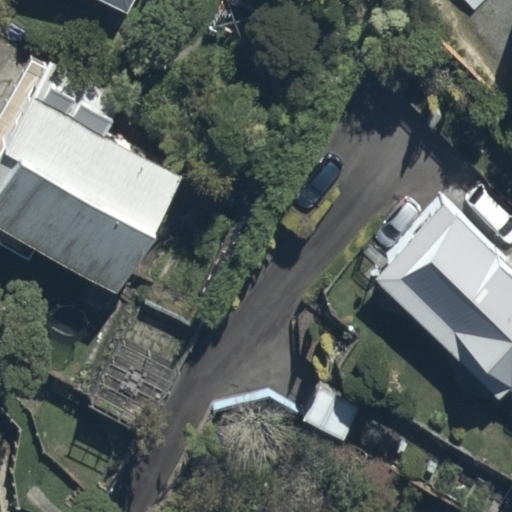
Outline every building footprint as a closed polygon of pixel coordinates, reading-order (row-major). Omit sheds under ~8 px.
[(135,0),(116,0),(131,9),(135,0)] [(511,82),(511,0),(494,0),(494,32),(511,82)] [(122,83),(30,35),(0,91),(0,208),(160,292),(189,236),(169,225),(202,162),(107,113),(122,83)] [(511,246),(449,183),(367,264),(490,388),(511,366),(511,246)] [(192,328),(132,300),(82,409),(142,436),(192,328)] [(363,400),(311,369),(285,412),(336,443),(363,400)]
